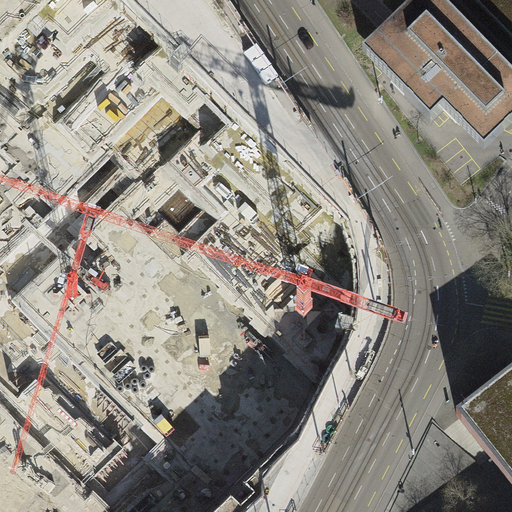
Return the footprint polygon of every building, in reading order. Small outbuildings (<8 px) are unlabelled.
[(0,272),(143,372),(163,352),(168,357),(315,211),(313,209),(324,198),(126,0),(36,0),(7,30),(8,32),(0,39),(0,272)] [(417,0),(390,27),(363,53),(431,123),(444,111),(484,153),(511,125),(511,74),(439,0),(417,0)] [(511,0),(475,0),(511,37),(511,0)] [(143,372),(0,272),(0,511),(217,511),(250,480),(143,372)] [(357,317),(356,280),(299,281),(300,318),(357,317)] [(511,492),(511,370),(456,414),(491,458),(487,461),(511,492)]
